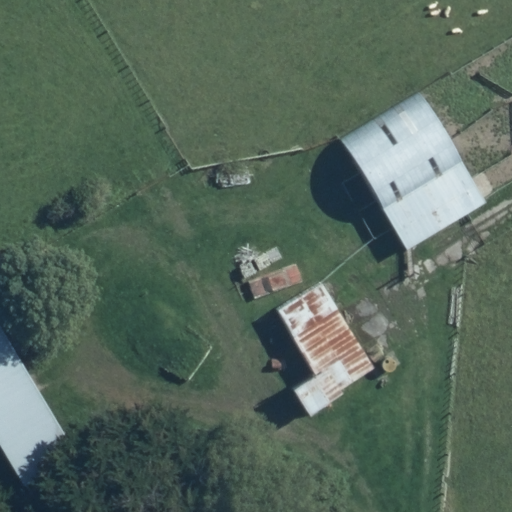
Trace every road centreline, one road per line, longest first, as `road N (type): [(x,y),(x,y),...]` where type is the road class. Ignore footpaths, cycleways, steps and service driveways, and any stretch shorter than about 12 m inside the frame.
road 1 (track): [(379,511),(311,443),(277,425),(152,399),(116,386),(93,363),(92,286),(115,251),(173,221),(266,212),(304,220),(335,241),(375,272),(412,320),(415,511)]
road 2 (track): [(311,443),(272,408),(245,366),(157,184),(15,0)]
